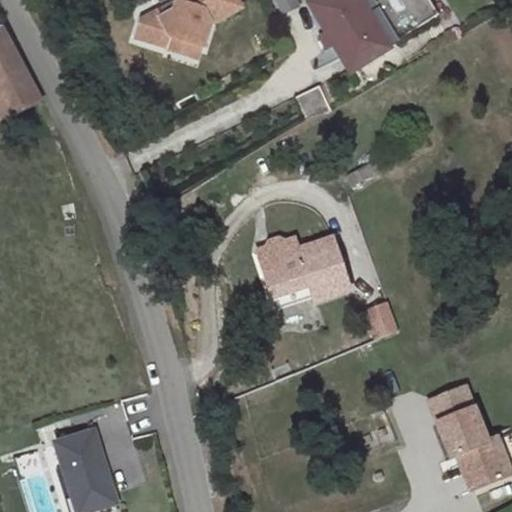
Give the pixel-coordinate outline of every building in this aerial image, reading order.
[(185,0),(183,8),(166,18),(163,12),(152,18),(147,36),(214,53),(223,19),(252,1),(251,0),(185,0)] [(294,0),(269,0),(277,14),(297,4),(294,0)] [(459,11),(452,0),(328,0),(326,1),(372,70),(459,11)] [(0,47),(0,137),(52,122),(9,43),(0,47)] [(327,111),(331,111),(348,97),(333,75),(311,89),(327,111)] [(359,282),(340,227),(305,240),(301,225),(294,228),(288,225),(275,231),(275,235),(262,238),(283,299),(321,288),(322,294),(359,282)] [(405,319),(396,290),(373,300),(382,329),(405,319)] [(448,418),(445,419),(459,451),(470,448),(487,485),(511,473),(511,442),(507,430),(495,437),(482,404),(479,405),(471,385),(439,396),(448,418)] [(65,511),(97,511),(117,504),(90,425),(42,441),(65,511)]
